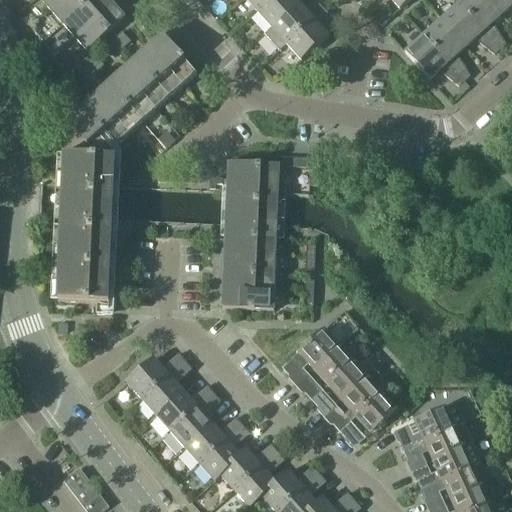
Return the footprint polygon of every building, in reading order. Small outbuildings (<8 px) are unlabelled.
[(39,0),(51,13),(65,0),(39,0)] [(65,0),(51,13),(63,26),(91,0),(65,0)] [(91,0),(63,26),(75,39),(112,5),(107,0),(91,0)] [(245,0),(258,14),(273,0),(245,0)] [(273,0),(258,14),(273,31),(300,6),(295,0),(273,0)] [(363,0),(360,4),(365,9),(375,0),(363,0)] [(375,0),(365,9),(371,15),(392,1),(401,11),(412,0),(375,0)] [(485,0),(466,0),(459,7),(500,52),(506,47),(492,26),(501,18),(485,0)] [(511,0),(485,0),(501,18),(510,10),(511,11),(511,0)] [(112,5),(75,39),(88,54),(126,20),(112,5)] [(273,31),(287,47),(324,13),(320,7),(306,12),(300,6),(273,31)] [(459,7),(441,23),(466,50),(475,42),(495,57),(500,52),(459,7)] [(324,13),(287,47),(301,63),(329,38),(322,31),(330,19),(324,13)] [(137,23),(145,32),(152,26),(143,17),(137,23)] [(441,23),(423,39),(464,84),(470,79),(457,58),(466,50),(441,23)] [(122,34),(115,40),(124,50),(131,44),(122,34)] [(164,39),(149,52),(183,89),(197,77),(164,39)] [(464,84),(423,39),(405,56),(429,83),(439,74),(458,89),(464,84)] [(124,50),(115,40),(109,46),(118,56),(124,50)] [(149,52),(136,63),(170,101),(183,89),(149,52)] [(96,58),(89,64),(98,74),(105,68),(96,58)] [(136,63),(123,75),(157,113),(170,101),(136,63)] [(98,74),(89,64),(82,70),(91,80),(98,74)] [(123,75),(110,87),(144,125),(157,113),(123,75)] [(62,90),(70,99),(77,92),(69,84),(62,90)] [(110,87),(96,99),(130,138),(144,125),(110,87)] [(96,99),(82,112),(117,150),(130,138),(96,99)] [(117,150),(82,112),(66,126),(73,135),(66,141),(64,188),(64,192),(62,218),(62,227),(58,304),(109,307),(113,229),(115,190),(117,150)] [(280,161),(280,168),(280,170),(318,171),(318,163),(280,161)] [(228,166),(227,186),(279,188),(280,170),(280,168),(228,166)] [(309,189),(317,189),(318,177),(310,176),(309,189)] [(225,233),(225,238),(277,240),(277,235),(277,228),(278,200),(278,195),(279,188),(227,186),(227,193),(227,198),(226,226),(225,233)] [(225,238),(224,256),(276,258),(277,240),(225,238)] [(306,247),(306,259),(315,259),(316,248),(306,247)] [(224,256),(223,275),(275,276),(276,258),(224,256)] [(315,259),(306,259),(306,273),(315,273),(315,259)] [(223,275),(223,293),(274,295),(275,276),(223,275)] [(305,285),(304,296),(314,296),(314,286),(305,285)] [(274,295),(223,293),(222,311),(274,314),(274,295)] [(314,296),(304,296),(304,310),(313,310),(314,296)] [(309,366),(315,372),(340,350),(325,333),(294,361),(294,362),(284,371),(290,378),(301,369),(304,372),(309,366)] [(315,372),(329,388),(354,365),(340,350),(315,372)] [(129,387),(143,402),(185,364),(179,358),(164,372),(156,362),(129,387)] [(329,388),(342,403),(376,372),(373,370),(371,368),(368,366),(365,364),(362,363),(360,363),(359,363),(356,363),(355,364),(354,365),(329,388)] [(143,402),(158,419),(185,395),(177,386),(192,372),(185,364),(143,402)] [(376,372),(342,403),(357,419),(383,395),(384,394),(384,392),(384,391),(384,389),(384,387),(383,384),(382,381),(381,380),(380,377),(378,375),(376,372)] [(307,397),(312,403),(323,394),(317,387),(307,397)] [(158,419),(172,435),(214,397),(208,390),(193,404),(185,395),(158,419)] [(323,394),(312,403),(318,410),(329,400),(323,394)] [(172,435),(187,452),(214,427),(206,418),(221,405),(214,397),(172,435)] [(357,420),(373,436),(398,413),(383,397),(357,420)] [(425,444),(465,426),(457,406),(416,424),(421,434),(414,437),(416,440),(402,446),(405,453),(419,447),(425,444)] [(335,428),(341,435),(351,425),(345,419),(335,428)] [(187,452),(202,467),(244,429),(237,422),(222,436),(214,427),(187,452)] [(351,425),(341,435),(346,441),(357,431),(351,425)] [(434,464),(474,446),(474,445),(465,426),(425,444),(434,464)] [(216,484),(223,478),(222,478),(243,459),(242,458),(235,450),(250,437),(244,429),(202,467),(216,484)] [(423,492),(481,466),(480,464),(481,461),(481,457),(478,451),(476,449),(474,446),(434,464),(438,473),(432,476),(433,478),(419,484),(423,492)] [(222,478),(223,478),(236,494),(279,455),(272,447),(256,461),(248,452),(242,458),(243,459),(222,478)] [(419,447),(405,453),(409,461),(422,455),(419,447)] [(252,511),(264,499),(278,486),(277,484),(270,476),(285,462),(279,455),(236,494),(252,511)] [(452,502),(483,488),(489,485),(488,483),(489,480),(489,477),(487,471),(484,468),(481,467),(481,466),(423,492),(426,500),(447,491),(452,502)] [(264,499),(275,511),(281,511),(320,477),(313,469),(298,483),(289,474),(277,484),(278,486),(264,499)] [(65,485),(85,511),(106,511),(109,510),(81,473),(65,485)] [(313,511),(319,507),(318,506),(311,498),(327,484),(320,477),(281,511),(313,511)] [(483,511),(492,508),(491,506),(494,504),(497,501),(497,496),(495,491),(491,489),(487,488),(484,489),(483,488),(452,502),(456,511),(483,511)] [(313,511),(345,511),(355,503),(348,496),(333,510),(324,500),(318,506),(319,507),(313,511)] [(345,511),(360,511),(362,511),(355,503),(345,511)]
